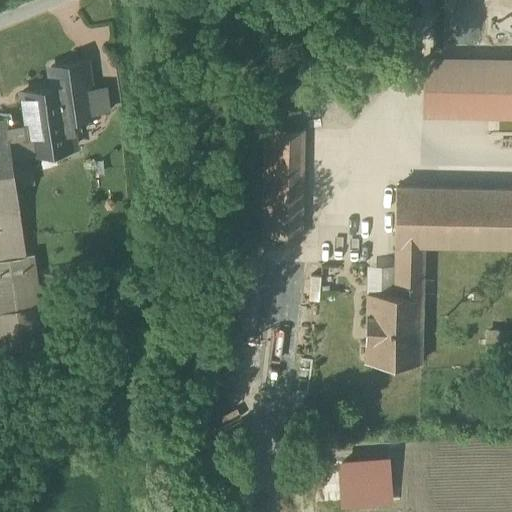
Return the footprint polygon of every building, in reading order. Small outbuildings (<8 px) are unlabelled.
[(511,44),(418,42),(416,161),(511,163),(511,44)] [(94,116),(94,113),(91,90),(86,63),(52,67),(55,88),(22,93),(26,122),(8,124),(12,154),(31,151),(32,154),(76,147),(72,119),(94,116)] [(107,88),(91,90),(94,113),(110,111),(107,88)] [(5,121),(0,121),(0,311),(40,306),(33,253),(26,254),(12,154),(8,124),(5,121)] [(300,238),(302,129),(266,129),(264,237),(300,238)] [(511,185),(388,185),(387,293),(417,294),(417,249),(511,249),(511,185)] [(417,366),(417,294),(387,293),(357,292),(357,366),(417,366)]
